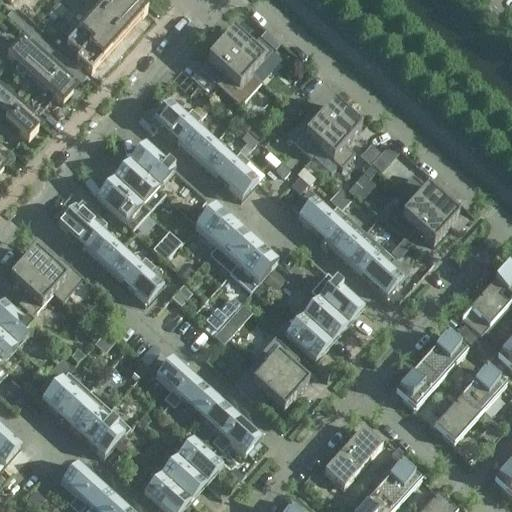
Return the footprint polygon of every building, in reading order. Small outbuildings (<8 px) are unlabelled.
[(129,0),(109,0),(66,49),(79,60),(75,64),(91,77),(146,15),(129,0)] [(232,37),(219,51),(251,79),(272,56),(258,44),(248,52),(232,37)] [(22,41),(21,42),(26,47),(17,56),(20,60),(15,66),(62,108),(63,107),(60,104),(74,88),(22,41)] [(260,88),(219,51),(207,65),(224,81),(216,90),(240,111),(260,88)] [(0,91),(0,122),(27,147),(37,136),(33,133),(39,126),(0,91)] [(277,135),(301,108),(296,103),(272,129),(277,135)] [(178,137),(196,118),(191,114),(184,121),(169,107),(152,126),(179,150),(185,143),(178,137)] [(45,108),(38,118),(57,132),(64,122),(45,108)] [(286,142),(309,163),(346,122),(332,109),(317,126),(307,118),(286,142)] [(201,122),(196,118),(178,137),(185,143),(179,150),(196,166),(213,147),(194,130),(201,122)] [(319,154),(341,174),(354,160),(345,152),(360,134),(346,122),(309,163),(310,163),(319,154)] [(227,180),(244,161),(239,157),(232,164),(213,147),(196,166),(213,181),(220,174),(227,180)] [(144,149),(128,167),(165,200),(158,193),(174,176),(144,149)] [(379,159),(372,152),(363,161),(372,168),(379,159)] [(249,166),(244,161),(227,180),(220,174),(213,181),(240,205),(257,187),(242,173),(249,166)] [(165,200),(128,167),(112,185),(149,218),(165,200)] [(412,181),(399,195),(445,236),(457,222),(412,181)] [(149,218),(112,185),(96,203),(125,230),(141,212),(148,219),(149,218)] [(307,195),(291,214),(299,221),(297,224),(324,248),(330,241),(323,235),(341,216),(335,211),(329,219),(313,205),(315,203),(307,195)] [(445,236),(399,195),(393,202),(399,208),(388,221),(409,241),(415,234),(432,250),(445,236)] [(74,213),(57,231),(79,251),(84,255),(91,248),(84,242),(101,223),(81,205),(74,213)] [(214,212),(194,234),(212,251),(205,258),(208,261),(235,231),(214,212)] [(341,216),(323,235),(330,241),(324,248),(341,263),(358,245),(339,228),(345,220),(341,216)] [(101,223),(84,242),(91,248),(84,255),(101,271),(118,252),(99,235),(106,228),(101,223)] [(228,279),(256,249),(235,231),(208,261),(228,279)] [(155,250),(165,262),(182,247),(172,236),(155,250)] [(358,245),(341,263),(358,279),(365,272),(372,278),(389,259),(384,254),(377,262),(358,245)] [(277,268),(256,249),(228,279),(250,298),(277,268)] [(118,252),(101,271),(119,286),(125,279),(132,285),(149,266),(144,262),(137,269),(118,252)] [(34,257),(21,271),(53,299),(62,309),(84,285),(60,263),(52,272),(34,257)] [(365,272),(358,279),(363,283),(385,303),(409,277),(394,263),(389,259),(372,278),(365,272)] [(125,279),(119,286),(146,311),(162,292),(147,278),(154,271),(149,266),(132,285),(125,279)] [(460,324),(472,334),(464,343),(488,365),(496,356),(480,342),(511,306),(511,270),(510,269),(460,324)] [(177,276),(186,284),(191,278),(182,270),(177,276)] [(21,271),(9,285),(26,301),(18,310),(32,322),(53,299),(21,271)] [(326,280),(310,298),(347,331),(363,313),(326,280)] [(260,289),(254,296),(262,303),(268,296),(260,289)] [(179,293),(171,303),(178,309),(186,298),(179,293)] [(310,298),(294,316),(301,323),(331,349),(347,331),(310,298)] [(3,308),(0,311),(0,337),(16,352),(33,334),(3,308)] [(224,328),(212,317),(205,325),(217,335),(224,328)] [(301,323),(284,341),(314,367),(331,349),(301,323)] [(104,335),(95,327),(85,338),(94,346),(104,335)] [(16,352),(0,337),(0,370),(8,377),(10,379),(26,361),(16,352)] [(447,339),(421,368),(441,386),(467,356),(447,339)] [(511,375),(511,344),(497,362),(511,375)] [(284,352),(264,375),(295,403),(308,389),(290,373),(298,364),(284,352)] [(172,364),(155,383),(170,396),(164,404),(169,408),(185,389),(192,395),(199,388),(172,364)] [(127,376),(133,381),(143,370),(137,365),(127,376)] [(254,365),(233,389),(257,411),(265,402),(282,417),(295,403),(264,375),(254,365)] [(414,415),(441,386),(421,368),(395,397),(414,415)] [(505,391),(486,374),(460,403),(479,420),(505,391)] [(67,377),(41,407),(61,426),(88,396),(67,377)] [(185,389),(169,408),(174,413),(180,405),(199,422),(216,404),(199,388),(192,395),(185,389)] [(82,444),(109,415),(88,396),(61,426),(82,444)] [(453,450),(479,420),(460,403),(433,432),(453,450)] [(216,404),(199,422),(218,439),(211,447),(216,451),(233,432),(227,426),(233,419),(216,404)] [(130,434),(109,415),(82,444),(103,463),(130,434)] [(233,432),(216,451),(222,456),(228,449),(243,462),(248,457),(255,462),(262,452),(256,448),(260,444),(233,419),(227,426),(233,432)] [(20,451),(0,432),(0,466),(4,470),(20,451)] [(362,434),(324,477),(343,494),(382,451),(362,434)] [(222,472),(192,445),(176,463),(205,490),(222,472)] [(205,490),(176,463),(159,481),(189,508),(205,490)] [(511,465),(493,486),(511,502),(511,465)] [(401,468),(375,498),(390,511),(397,511),(421,486),(401,468)] [(60,488),(75,502),(68,509),(71,511),(75,511),(91,495),(97,501),(104,494),(99,490),(77,470),(60,488)] [(185,511),(189,508),(159,481),(143,499),(157,511),(185,511)] [(91,495),(75,511),(84,511),(85,511),(86,511),(118,511),(121,509),(104,494),(97,501),(91,495)] [(361,511),(390,511),(375,498),(361,511)] [(449,511),(437,500),(426,511),(449,511)]
